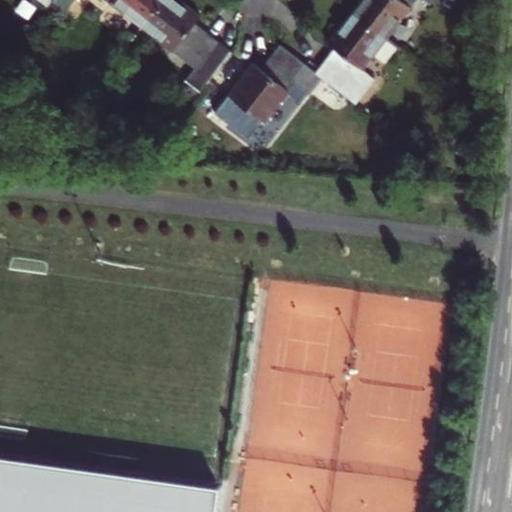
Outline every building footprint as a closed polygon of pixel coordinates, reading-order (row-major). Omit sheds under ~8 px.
[(71,0),(54,0),(66,8),(71,0)] [(145,21),(160,0),(111,0),(142,24),(145,21)] [(185,3),(181,0),(160,0),(145,21),(162,34),(160,37),(195,64),(185,77),(200,88),(232,48),(207,29),(204,32),(192,23),(201,12),(188,1),(185,3)] [(361,0),(355,9),(384,32),(397,14),(401,17),(413,0),(361,0)] [(371,49),(384,32),(355,9),(341,27),(338,24),(327,38),(339,47),(330,58),(327,56),(317,68),(352,95),(380,57),(371,49)] [(317,68),(281,40),(270,54),(274,57),(265,68),(253,59),(212,114),(245,139),(276,98),(279,101),(300,73),(313,83),(322,72),(317,68)]
